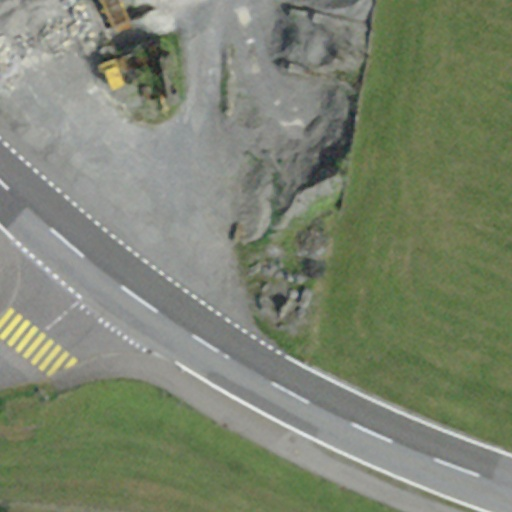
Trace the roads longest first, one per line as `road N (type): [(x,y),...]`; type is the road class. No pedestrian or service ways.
road 1 (secondary): [(511,488),(291,398),(100,274)]
road 2 (secondary): [(100,274),(0,183)]
road 3 (unclassified): [(100,274),(31,341),(0,357)]
